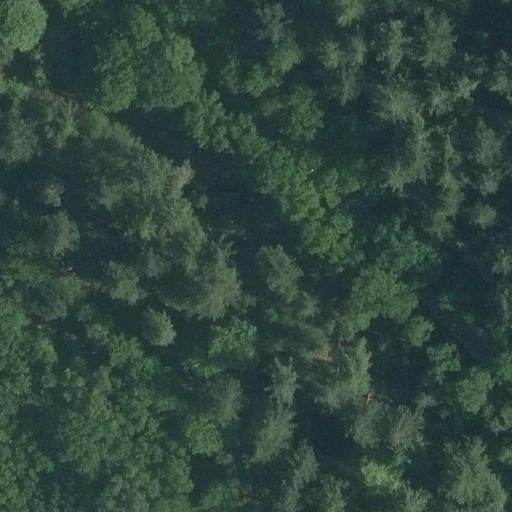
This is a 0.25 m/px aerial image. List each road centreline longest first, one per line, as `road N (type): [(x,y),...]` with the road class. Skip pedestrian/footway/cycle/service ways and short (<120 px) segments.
road 1 (tertiary): [(511,380),(153,0)]
road 2 (track): [(0,235),(260,511)]
